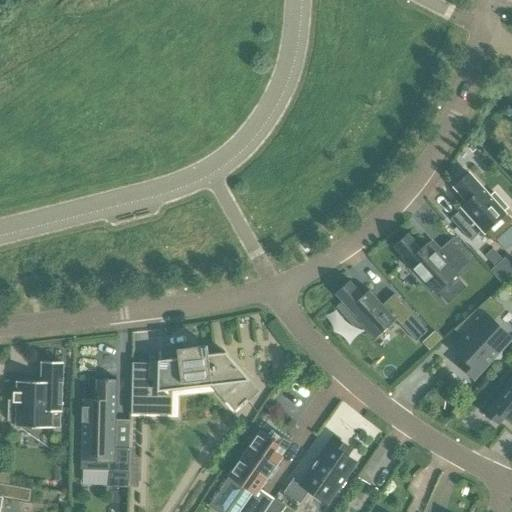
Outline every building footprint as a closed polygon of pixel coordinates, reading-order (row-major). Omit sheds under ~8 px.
[(470,241),(482,231),(485,234),(506,215),(503,212),(507,208),(494,193),(489,197),(468,173),(453,187),(467,202),(461,207),(462,208),(450,219),(470,241)] [(393,247),(435,294),(470,263),(452,242),(438,254),(428,242),(421,248),(408,233),(393,247)] [(334,294),(341,302),(339,305),(363,332),(366,329),(374,339),(395,320),(399,324),(411,313),(394,294),(382,305),(369,290),(363,295),(349,281),(334,294)] [(29,293),(30,300),(38,300),(37,292),(29,293)] [(489,296),(453,329),(463,338),(452,348),(463,359),(458,365),(473,378),(508,339),(495,328),(497,326),(492,321),(503,309),(489,296)] [(230,391),(231,392),(242,382),(246,378),(248,381),(250,381),(225,353),(219,353),(208,355),(207,346),(190,348),(177,349),(178,358),(161,360),(158,361),(158,363),(157,378),(133,378),(133,363),(132,363),(131,407),(131,415),(132,415),(132,410),(156,410),(157,410),(157,411),(158,411),(158,396),(158,392),(159,392),(159,391),(159,389),(159,385),(176,383),(185,382),(185,385),(186,385),(213,382),(214,381),(214,382),(217,385),(226,395),(230,391)] [(13,401),(9,401),(8,420),(16,420),(16,427),(51,428),(51,427),(60,427),(60,412),(62,362),(42,362),(41,382),(17,381),(17,392),(13,392),(13,401)] [(511,375),(504,386),(498,394),(483,414),(486,417),(497,425),(498,426),(504,419),(510,424),(511,425),(511,424),(511,375)] [(95,399),(82,399),(81,429),(80,460),(80,471),(109,472),(108,487),(128,488),(129,448),(115,448),(117,380),(108,380),(108,379),(104,379),(104,380),(95,379),(95,399)] [(260,431),(240,460),(229,477),(245,488),(227,511),(264,511),(269,505),(274,499),(259,489),(267,478),(276,466),(276,465),(282,457),(281,456),(291,443),(275,432),(271,438),(260,431)] [(293,478),(283,492),(300,504),(309,491),(326,503),(355,462),(346,456),(350,449),(333,438),(329,445),(302,484),(293,478)] [(0,482),(9,484),(9,473),(0,472),(0,482)] [(30,503),(32,488),(9,484),(0,482),(0,508),(2,499),(2,498),(30,503)] [(274,499),(269,505),(264,511),(283,511),(286,508),(274,499)]
